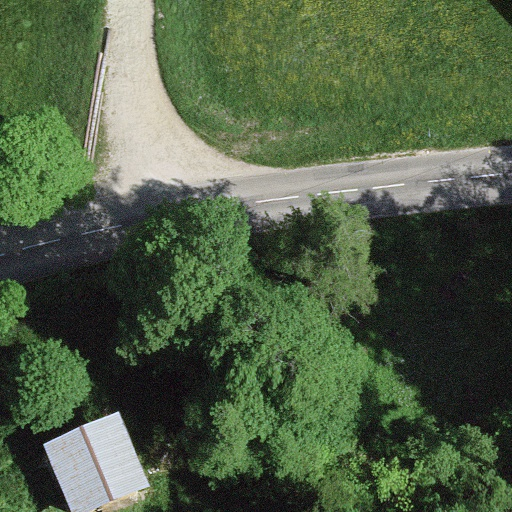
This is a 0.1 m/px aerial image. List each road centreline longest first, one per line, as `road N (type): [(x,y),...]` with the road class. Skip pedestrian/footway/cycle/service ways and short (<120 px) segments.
road 1 (tertiary): [(511,168),(149,221),(0,257)]
road 2 (track): [(149,221),(131,0)]
